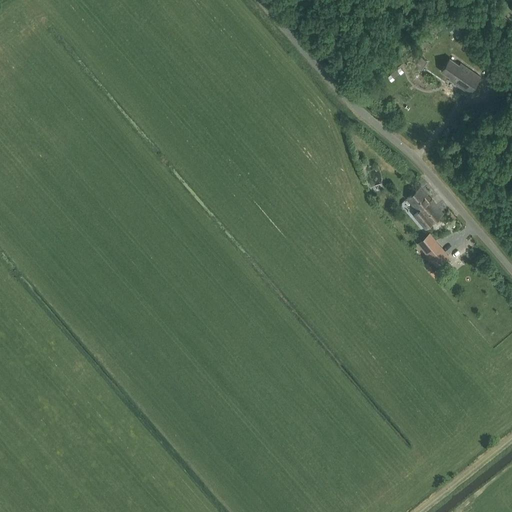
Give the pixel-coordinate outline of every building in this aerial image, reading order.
[(470,93),(481,77),(461,63),(459,65),(450,58),(442,71),(451,77),(449,79),(470,93)] [(498,74),(497,74),(488,82),(499,94),(509,86),(498,74)] [(414,205),(419,211),(414,214),(426,228),(443,213),(420,187),(407,198),(413,205),(414,205)] [(427,234),(418,242),(437,266),(446,258),(427,234)] [(441,283),(447,279),(443,274),(438,279),(441,283)]
